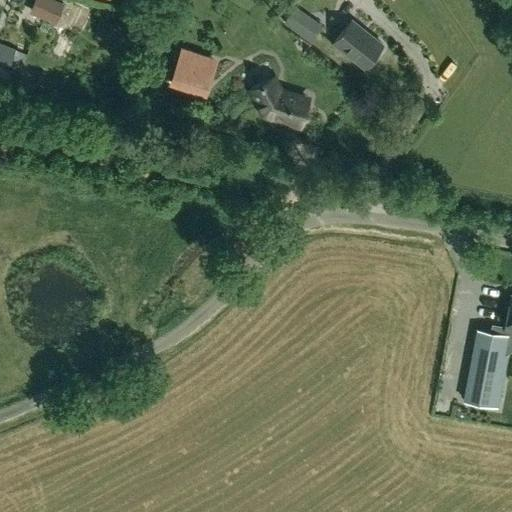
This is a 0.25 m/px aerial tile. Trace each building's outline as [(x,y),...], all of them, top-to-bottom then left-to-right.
[(52,0),(50,0),(44,16),(55,20),(62,4),(52,0)] [(61,26),(78,34),(89,11),(72,3),(61,26)] [(294,9),(285,22),(311,40),(320,27),(294,9)] [(383,45),(352,20),(334,43),(365,67),(383,45)] [(199,57),(181,51),(171,81),(205,92),(211,73),(195,68),(199,57)] [(440,67),(448,74),(462,59),(455,52),(440,67)] [(290,93),(280,90),(274,79),(251,91),(263,115),(299,126),(307,101),(289,96),(290,93)] [(477,329),(464,400),(497,406),(509,340),(511,340),(511,294),(511,295),(504,327),(500,326),(498,333),(477,329)]
